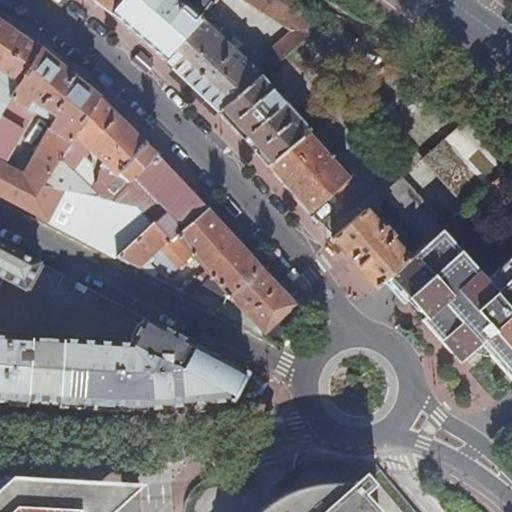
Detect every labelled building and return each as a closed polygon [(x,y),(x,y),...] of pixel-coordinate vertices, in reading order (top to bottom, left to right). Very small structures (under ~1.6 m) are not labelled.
[(94,0),(113,14),(124,0),(94,0)] [(141,39),(163,59),(201,18),(218,0),(180,0),(179,0),(124,0),(113,14),(141,39)] [(192,85),(220,112),(262,76),(326,22),(290,0),(247,0),(297,30),(264,58),(265,60),(257,70),(223,39),(225,35),(215,25),(211,28),(201,18),(163,59),(192,85)] [(290,0),(326,22),(328,20),(295,0),(290,0)] [(5,25),(0,20),(0,120),(2,117),(12,100),(42,51),(5,25)] [(0,194),(119,258),(155,225),(145,214),(139,207),(100,198),(45,185),(69,146),(76,135),(99,99),(65,70),(42,51),(12,100),(33,111),(47,119),(58,120),(35,158),(31,155),(28,161),(32,163),(25,175),(1,162),(22,128),(2,117),(0,120),(0,194)] [(249,144),(267,164),(308,131),(311,129),(262,76),(220,112),(249,144)] [(364,86),(347,100),(362,119),(380,105),(364,86)] [(171,244),(210,211),(150,149),(128,126),(99,99),(76,135),(117,175),(132,183),(137,178),(179,223),(173,228),(165,217),(159,221),(155,225),(171,244)] [(33,111),(12,100),(2,117),(22,128),(33,111)] [(376,134),(362,119),(356,126),(368,140),(376,134)] [(311,129),(308,131),(326,152),(335,145),(317,124),(311,129)] [(308,131),(267,164),(310,213),(331,193),(338,201),(343,202),(361,186),(351,174),(348,176),(326,152),(308,131)] [(490,189),(447,139),(422,159),(465,209),(490,189)] [(45,185),(100,198),(67,165),(75,152),(69,146),(45,185)] [(400,177),(380,195),(384,201),(389,206),(392,210),(397,215),(392,219),(418,250),(441,230),(443,228),(400,177)] [(380,195),(332,237),(350,258),(375,286),(385,278),(390,274),(409,258),(391,238),(393,237),(384,227),(381,228),(370,215),(384,201),(380,195)] [(264,336),(297,306),(269,274),(247,252),(210,211),(171,244),(155,225),(119,258),(155,278),(159,274),(151,265),(156,260),(153,257),(161,249),(178,267),(181,268),(194,256),(213,277),(208,282),(204,278),(201,281),(205,285),(192,298),(254,331),(258,327),(264,336)] [(145,214),(155,225),(159,221),(145,214)] [(409,258),(390,274),(408,295),(460,251),(441,230),(418,250),(409,258)] [(230,399),(244,373),(141,317),(127,343),(0,335),(0,281),(2,279),(24,290),(38,262),(0,242),(0,401),(67,406),(101,408),(144,409),(176,405),(230,399)] [(511,257),(485,281),(460,251),(408,295),(463,357),(480,343),(511,379),(511,257)] [(259,396),(266,384),(246,374),(244,373),(230,399),(259,396)] [(366,475),(354,485),(348,491),(358,502),(364,496),(376,486),(366,475)] [(110,511),(139,487),(61,482),(17,479),(2,478),(0,479),(0,511),(110,511)] [(300,511),(322,492),(339,511),(378,511),(364,496),(358,502),(348,491),(354,485),(340,483),(331,483),(316,485),(302,488),(293,491),(278,498),(266,506),(258,511),(300,511)] [(339,511),(322,492),(300,511),(339,511)]
